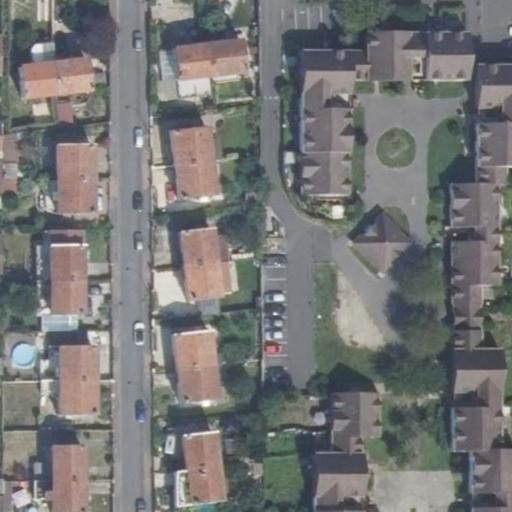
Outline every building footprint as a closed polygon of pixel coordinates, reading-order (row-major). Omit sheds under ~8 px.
[(426,81),(469,81),(469,34),(367,35),(368,53),(303,53),(304,197),(351,197),(350,112),(328,112),(328,96),(350,96),(350,82),(411,81),(411,59),(426,59),(426,81)] [(243,45),(209,48),(212,78),(213,90),(248,86),(243,45)] [(55,66),(55,46),(37,49),(34,52),(34,69),(55,66)] [(212,78),(209,48),(175,53),(178,82),(212,78)] [(89,63),(55,66),(58,96),(92,92),(89,63)] [(55,66),(34,69),(20,71),(24,100),(58,96),(55,66)] [(456,305),(456,315),(480,315),(481,305),(483,306),(482,287),(501,287),(501,186),(509,186),(509,169),(511,169),(511,66),(479,67),(479,110),(501,109),(501,125),(479,125),(479,186),(453,186),(453,228),(476,229),(476,245),(454,245),(453,305),(456,305)] [(211,165),(221,164),(219,142),(209,143),(208,131),(174,134),(177,169),(211,165)] [(20,184),(19,137),(4,138),(4,183),(20,184)] [(58,183),(92,182),(93,148),(58,148),(58,183)] [(211,165),(177,169),(182,203),(216,199),(211,165)] [(93,217),(92,182),(58,183),(48,183),(48,212),(58,212),(58,218),(93,217)] [(382,271),(410,245),(386,220),(359,246),(382,271)] [(182,236),(186,270),(216,266),(212,232),(182,236)] [(51,234),(52,249),(81,249),(81,233),(51,234)] [(52,285),(81,284),(81,249),(52,249),(52,285)] [(216,266),(186,270),(190,304),(220,300),(216,266)] [(154,270),(154,311),(182,310),(182,270),(154,270)] [(52,285),(40,285),(40,315),(44,315),(44,335),(50,335),(70,334),(70,319),(81,319),(81,284),(52,285)] [(480,315),(456,315),(456,325),(481,325),(480,315)] [(481,325),(456,325),(456,334),(454,334),(454,395),(477,395),(477,410),(454,410),(454,453),(472,453),(473,495),(496,495),(495,511),(472,510),(472,511),(511,511),(511,454),(500,454),(500,351),(483,351),(483,334),(481,334),(481,325)] [(45,365),(46,385),(48,385),(95,384),(94,350),(89,350),(80,350),(80,334),(70,334),(50,335),(51,365),(45,365)] [(80,350),(89,350),(89,334),(80,334),(80,350)] [(175,338),(178,372),(213,368),(209,334),(175,338)] [(213,368),(178,372),(183,407),(217,403),(213,368)] [(95,419),(95,384),(48,385),(47,400),(60,401),(60,417),(60,419),(95,419)] [(380,438),(380,395),(334,396),(334,454),(314,455),(314,511),(339,511),(340,498),(362,499),(362,438),(380,438)] [(42,417),(60,417),(60,401),(47,400),(42,400),(42,417)] [(188,473),(217,469),(214,436),(185,439),(188,473)] [(53,484),(83,484),(83,449),(53,449),(53,484)] [(188,473),(180,474),(180,491),(178,491),(178,510),(222,505),(217,469),(188,473)] [(83,511),(83,484),(53,484),(53,511),(83,511)]
